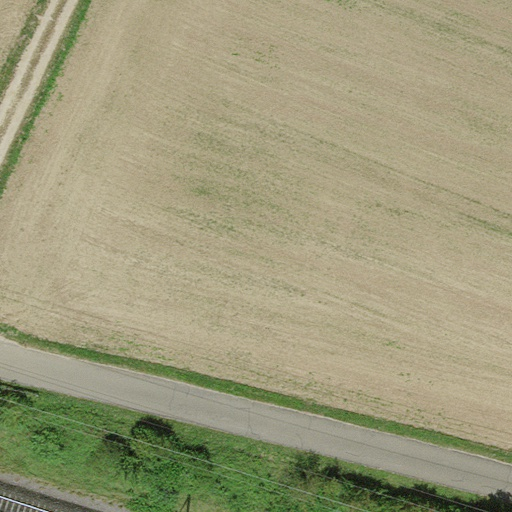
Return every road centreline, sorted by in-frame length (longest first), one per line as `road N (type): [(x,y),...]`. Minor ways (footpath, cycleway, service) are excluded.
road 1 (track): [(0,359),(511,483)]
road 2 (track): [(64,0),(0,139)]
